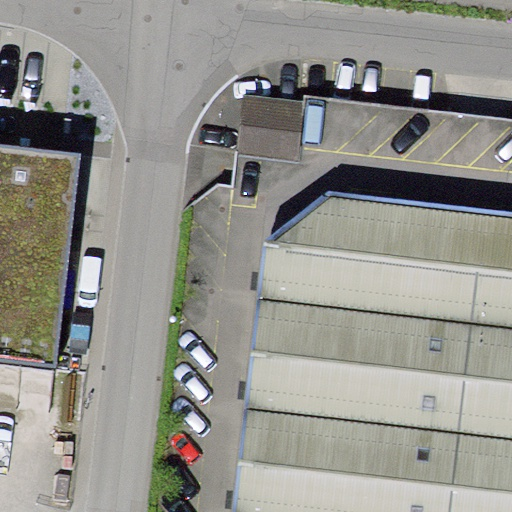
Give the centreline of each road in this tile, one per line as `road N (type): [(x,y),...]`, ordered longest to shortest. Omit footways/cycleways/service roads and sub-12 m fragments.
road 1 (residential): [(111,511),(175,5)]
road 2 (residential): [(175,5),(511,54)]
